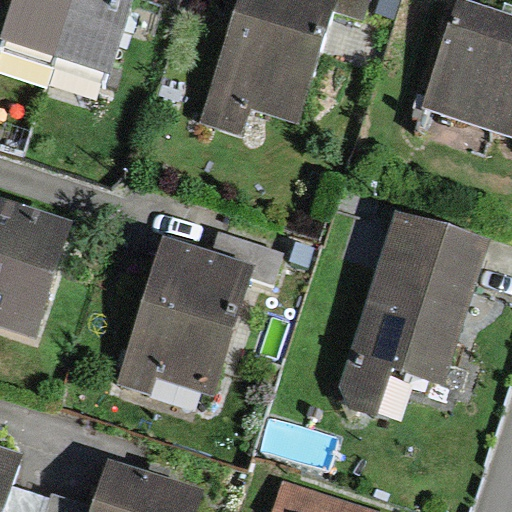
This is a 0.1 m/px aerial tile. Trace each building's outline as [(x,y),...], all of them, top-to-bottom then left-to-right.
[(131,0),(13,0),(2,36),(108,71),(131,0)] [(237,0),(197,127),(243,141),(251,114),(296,128),(332,15),(365,25),(373,0),(237,0)] [(511,30),(461,12),(425,114),(511,144),(511,30)] [(71,221),(0,198),(0,324),(35,335),(71,221)] [(488,242),(401,213),(345,383),(349,403),(376,412),(392,366),(440,382),(488,242)] [(220,231),(214,252),(256,265),(251,280),(273,287),(284,250),(220,231)] [(214,252),(163,237),(116,390),(152,401),(159,380),(215,397),(251,280),(256,265),(214,252)] [(0,511),(45,511),(50,498),(9,484),(19,455),(0,448),(0,511)] [(192,511),(201,487),(108,455),(91,504),(53,492),(50,498),(45,511),(192,511)] [(274,511),(376,511),(285,482),(274,511)]
